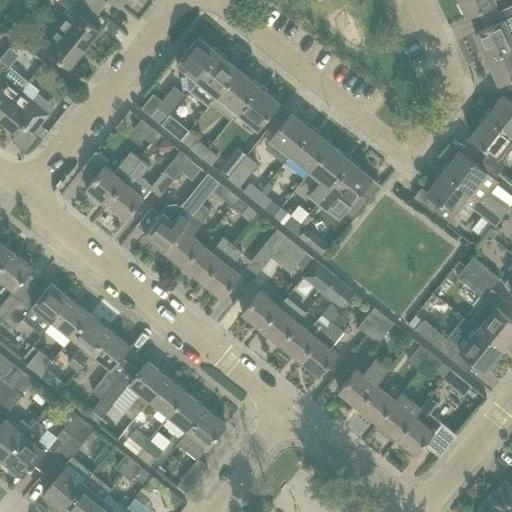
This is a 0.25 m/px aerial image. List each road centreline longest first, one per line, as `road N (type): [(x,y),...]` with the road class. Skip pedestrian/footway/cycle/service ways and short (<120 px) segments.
road 1 (residential): [(414,0),(451,90),(445,117),(409,158),(212,0)]
road 2 (unclassified): [(286,411),(25,199)]
road 3 (residential): [(25,199),(176,0)]
road 4 (unclassified): [(404,511),(384,485),(286,411)]
road 5 (unclassified): [(421,511),(511,404)]
road 6 (unclassified): [(205,511),(286,411)]
